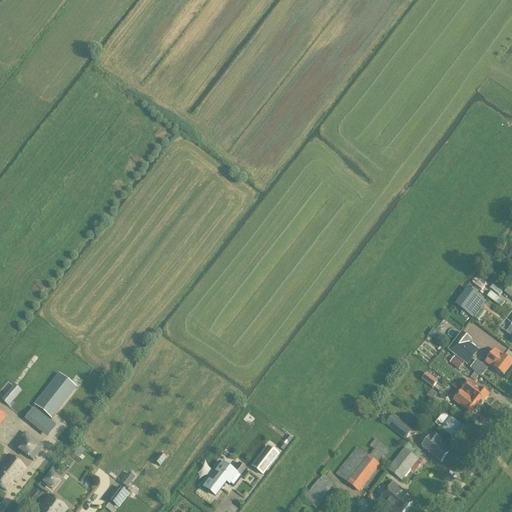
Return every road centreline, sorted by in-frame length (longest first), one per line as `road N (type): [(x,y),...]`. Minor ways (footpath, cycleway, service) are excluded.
road 1 (track): [(102,86),(0,219)]
road 2 (unclassified): [(434,511),(511,413)]
